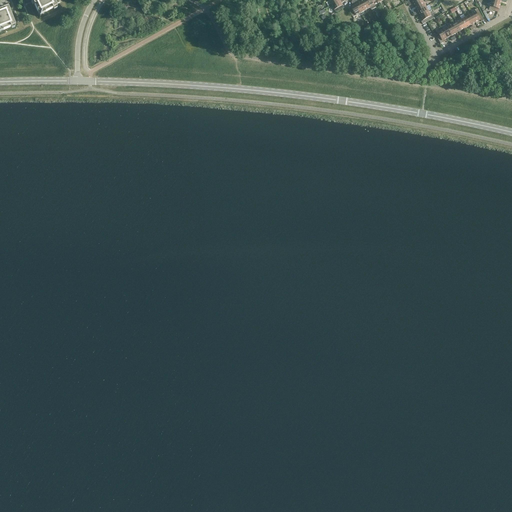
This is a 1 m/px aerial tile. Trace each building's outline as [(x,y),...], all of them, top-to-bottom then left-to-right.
[(57,7),(53,0),(31,0),(34,5),(38,12),(37,15),(40,16),(39,17),(40,18),(41,14),(44,15),(45,12),(52,9),(57,7)] [(340,0),(340,1),(332,5),(336,13),(340,10),(344,8),(343,5),(341,2),(343,1),(342,0),(340,0)] [(361,13),(353,0),(352,1),(354,6),(348,9),(353,17),(361,13)] [(358,4),(355,0),(354,0),(353,0),(361,13),(365,10),(361,2),(358,4)] [(370,8),(365,0),(363,0),(363,1),(361,2),(365,10),(370,8)] [(365,0),(370,8),(371,10),(376,7),(375,5),(371,0),(365,0)] [(501,4),(491,1),(489,9),(487,9),(495,11),(495,8),(499,9),(501,4)] [(426,6),(423,2),(415,6),(417,9),(412,12),(413,14),(426,6)] [(429,11),(426,6),(413,14),(414,15),(419,13),(420,16),(429,11)] [(15,26),(8,7),(0,10),(0,32),(1,33),(3,30),(10,27),(10,28),(15,26)] [(475,12),(471,14),(475,23),(480,20),(481,22),(484,20),(477,8),(474,10),(475,12)] [(431,16),(429,11),(420,16),(423,21),(421,22),(423,24),(434,18),(433,15),(431,16)] [(475,23),(471,14),(466,17),(471,25),(475,23)] [(471,25),(466,17),(461,19),(466,28),(471,25)] [(466,28),(461,19),(457,22),(464,35),(466,34),(463,29),(466,28)] [(464,35),(457,22),(452,25),(457,33),(459,31),(462,36),(464,35)] [(457,33),(452,25),(447,27),(452,36),(457,33)] [(452,36),(447,27),(442,30),(447,38),(452,36)] [(447,38),(442,30),(438,33),(439,36),(437,37),(441,44),(443,43),(442,41),(447,38)]
